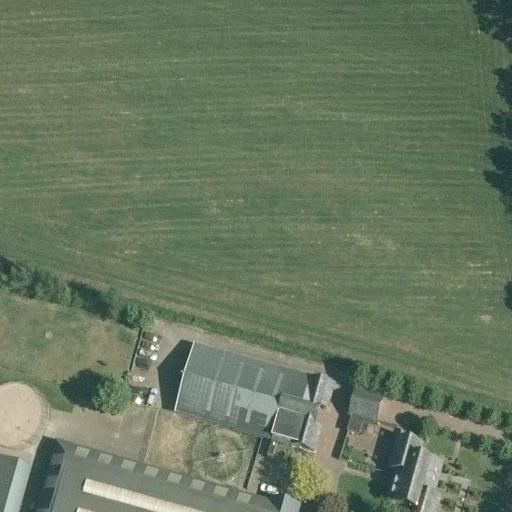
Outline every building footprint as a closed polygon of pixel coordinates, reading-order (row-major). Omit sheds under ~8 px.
[(333,385),(195,346),(176,413),(314,452),(321,428),(315,426),(320,408),(326,409),(333,385)] [(375,421),(382,399),(357,392),(350,416),(352,416),(347,432),(359,435),(363,420),(375,423),(375,421)] [(422,445),(398,439),(390,468),(397,470),(388,502),(415,509),(413,511),(436,511),(440,499),(433,497),(442,465),(419,458),(422,445)] [(57,443),(37,511),(297,511),(299,506),(273,499),(271,504),(57,443)] [(0,511),(18,511),(30,471),(0,462),(0,511)]
